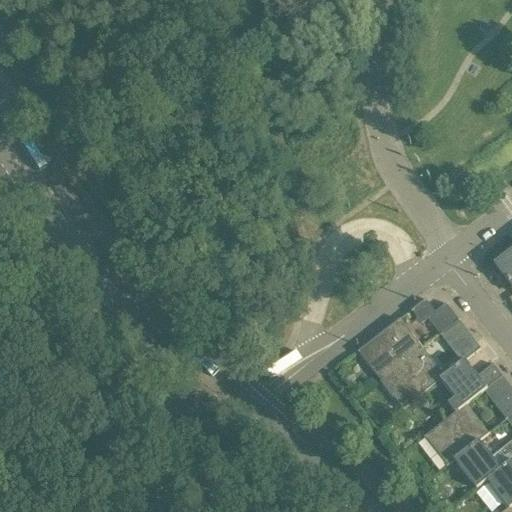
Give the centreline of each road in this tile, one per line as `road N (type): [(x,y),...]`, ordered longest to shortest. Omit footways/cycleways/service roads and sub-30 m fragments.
road 1 (tertiary): [(242,408),(197,375),(122,297),(31,165)]
road 2 (residential): [(242,408),(445,260)]
road 3 (tertiary): [(355,511),(242,408)]
